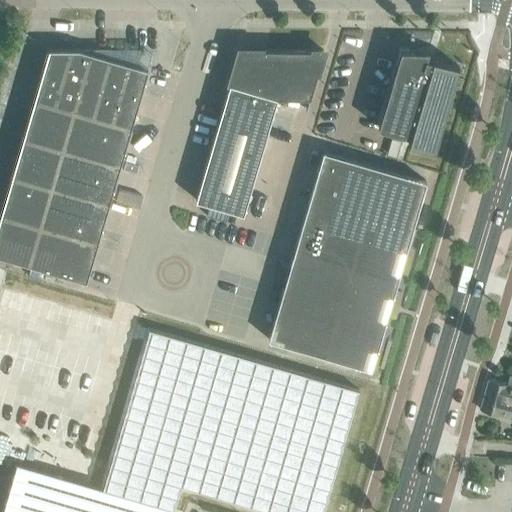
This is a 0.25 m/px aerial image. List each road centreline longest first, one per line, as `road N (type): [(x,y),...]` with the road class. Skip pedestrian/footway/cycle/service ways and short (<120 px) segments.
road 1 (primary): [(403,511),(510,153)]
road 2 (unclassified): [(218,0),(147,237)]
road 3 (unclassified): [(147,237),(131,288),(195,309),(210,258)]
road 4 (unclassified): [(344,0),(511,1)]
road 5 (unclassified): [(303,140),(344,0)]
